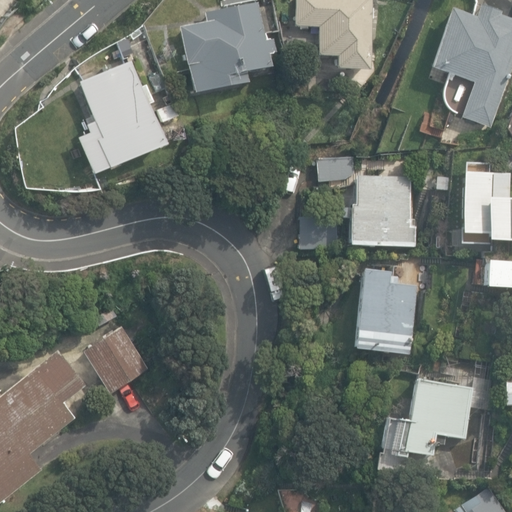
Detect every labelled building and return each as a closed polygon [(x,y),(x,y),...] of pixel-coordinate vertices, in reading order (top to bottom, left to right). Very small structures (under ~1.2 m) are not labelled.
[(331,65),(364,66),(367,0),(292,0),(291,21),(314,23),(313,51),(332,52),(331,65)] [(179,28),(191,95),(243,85),(241,74),(266,69),(264,56),(272,54),(269,41),(262,42),(254,4),(204,13),(206,23),(179,28)] [(511,51),(511,16),(475,4),(472,13),(446,5),(426,65),(468,80),(457,114),(487,125),(511,51)] [(76,139),(91,175),(163,146),(129,63),(78,83),(94,122),(85,126),(88,134),(76,139)] [(156,110),(161,123),(177,117),(172,104),(156,110)] [(313,154),(315,179),(343,176),(353,171),(351,153),(313,154)] [(511,236),(511,193),(507,194),(508,170),(456,170),(456,230),(483,231),(483,236),(511,236)] [(407,175),(351,173),(351,203),(340,203),(340,213),(296,212),(296,244),(337,245),(337,243),(414,244),(415,224),(406,223),(407,175)] [(479,283),(511,283),(511,259),(480,258),(479,283)] [(349,345),(403,350),(410,282),(391,280),(392,274),(383,273),(384,269),(356,266),(349,345)] [(81,351),(109,394),(146,370),(118,327),(81,351)] [(0,494),(38,464),(26,449),(71,414),(58,397),(80,380),(53,346),(0,388),(0,494)] [(488,386),(411,375),(405,418),(385,415),(380,449),(377,448),(374,465),(384,466),(386,450),(403,453),(404,447),(429,451),(431,438),(442,440),(443,430),(462,433),(467,402),(485,404),(488,386)] [(511,377),(499,378),(500,400),(511,399),(511,377)] [(503,511),(494,497),(488,501),(482,491),(458,506),(461,511),(503,511)]
